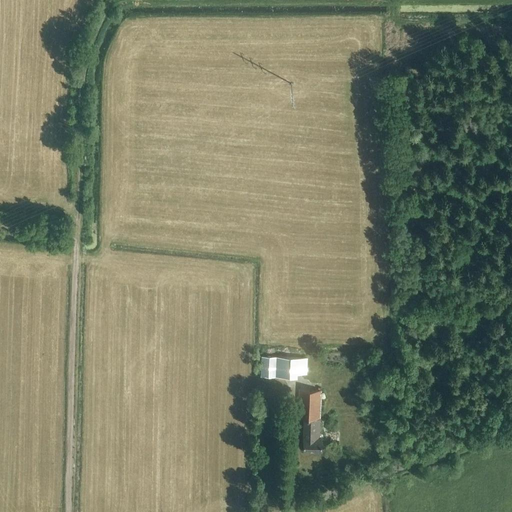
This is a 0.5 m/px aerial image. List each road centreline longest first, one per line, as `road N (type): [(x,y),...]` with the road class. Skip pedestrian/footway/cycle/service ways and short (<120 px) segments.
road 1 (track): [(110,0),(84,87),(67,511)]
road 2 (unclassified): [(285,511),(511,431)]
